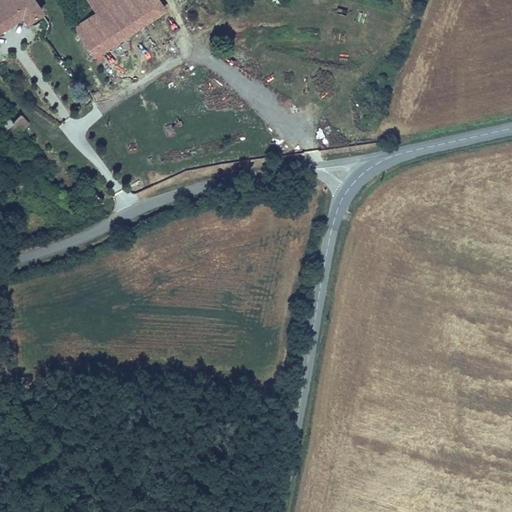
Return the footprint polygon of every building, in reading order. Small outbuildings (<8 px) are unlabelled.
[(0,0),(0,28),(21,15),(26,21),(41,11),(33,0),(0,0)] [(91,51),(161,3),(159,0),(87,0),(92,8),(72,23),(91,51)] [(39,84),(43,93),(51,90),(47,81),(39,84)] [(22,113),(7,123),(14,135),(29,125),(22,113)] [(3,123),(10,127),(14,120),(7,116),(3,123)]
